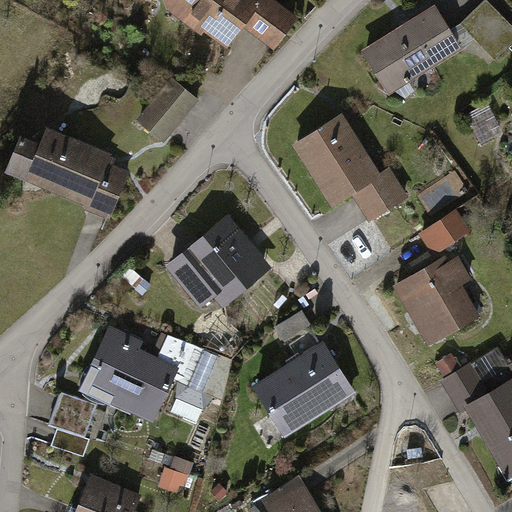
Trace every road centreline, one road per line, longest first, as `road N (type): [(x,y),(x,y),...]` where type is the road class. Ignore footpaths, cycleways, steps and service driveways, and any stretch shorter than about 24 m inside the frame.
road 1 (residential): [(0,370),(23,332),(227,130)]
road 2 (residential): [(227,130),(400,375)]
road 3 (residential): [(227,130),(348,0)]
road 4 (residential): [(400,375),(373,511)]
road 5 (residential): [(0,383),(17,424),(8,511)]
